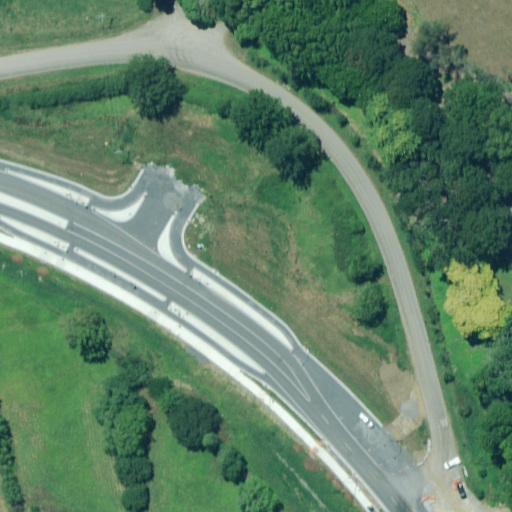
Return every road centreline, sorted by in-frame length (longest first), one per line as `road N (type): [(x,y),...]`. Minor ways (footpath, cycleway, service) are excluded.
road 1 (unclassified): [(130,254),(304,382),(418,511)]
road 2 (unclassified): [(0,180),(74,211),(130,254)]
road 3 (unclassified): [(130,254),(0,208)]
